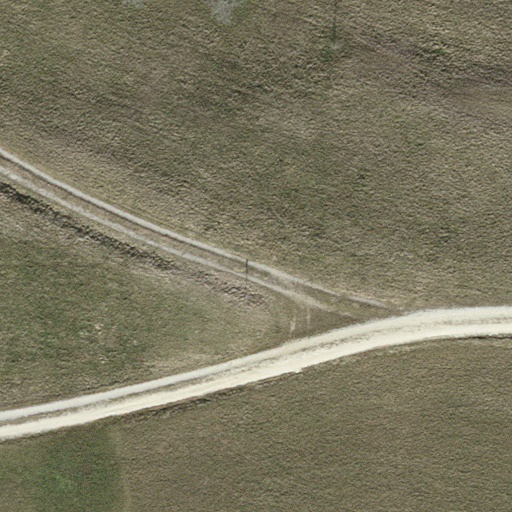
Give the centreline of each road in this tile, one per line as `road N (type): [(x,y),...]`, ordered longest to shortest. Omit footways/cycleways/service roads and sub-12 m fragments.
road 1 (track): [(0,414),(119,405),(403,326),(511,316)]
road 2 (track): [(403,326),(96,214),(0,157)]
